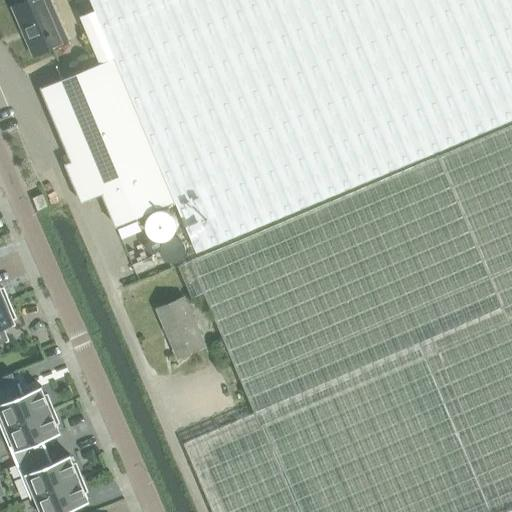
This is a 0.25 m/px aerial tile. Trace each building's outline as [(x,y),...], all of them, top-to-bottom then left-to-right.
[(49,0),(23,0),(14,4),(24,29),(26,28),(29,34),(28,35),(36,52),(35,53),(35,54),(67,39),(49,0)] [(511,0),(91,0),(96,10),(175,200),(197,251),(511,118),(511,0)] [(165,205),(175,200),(96,10),(81,16),(100,62),(41,87),(71,160),(65,163),(81,201),(102,193),(115,225),(165,205)] [(511,511),(511,125),(190,262),(179,267),(193,297),(204,292),(224,337),(256,411),(241,418),(183,443),(188,456),(211,511),(511,511)] [(42,193),(33,197),(38,209),(47,205),(42,193)] [(177,228),(177,227),(176,221),(173,217),(171,215),(168,213),(164,212),(161,212),(158,212),(155,213),(150,217),(147,222),(146,228),(147,233),(150,238),(154,241),(160,243),(163,243),(167,242),(169,241),(172,238),(175,234),(177,231),(177,228)] [(137,221),(118,229),(121,238),(141,230),(137,221)] [(155,267),(151,257),(133,265),(137,275),(155,267)] [(0,305),(9,302),(3,288),(1,289),(0,285),(0,305)] [(178,356),(206,344),(184,296),(156,308),(178,356)] [(9,302),(0,305),(0,342),(8,339),(3,327),(15,322),(13,317),(15,317),(9,302)] [(18,380),(0,387),(0,425),(1,429),(53,407),(47,394),(45,395),(41,386),(42,386),(41,385),(23,393),(18,380)] [(53,407),(1,429),(16,463),(47,450),(42,439),(61,432),(60,431),(56,422),(59,421),(53,407)] [(47,450),(16,463),(30,498),(35,495),(82,476),(76,463),(73,464),(70,455),(70,454),(52,462),(47,450)] [(81,476),(36,495),(42,511),(72,511),(71,508),(89,500),(85,491),(87,490),(81,476)]
